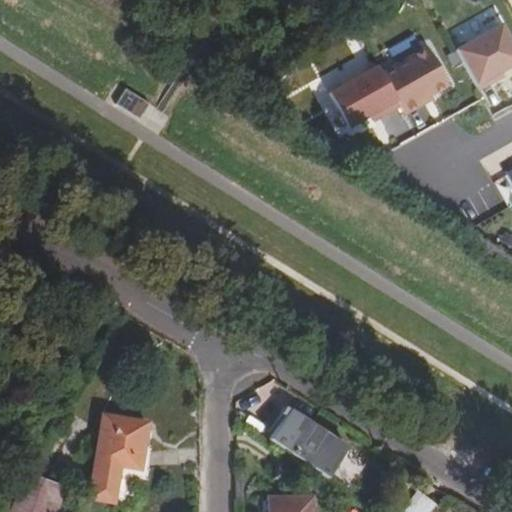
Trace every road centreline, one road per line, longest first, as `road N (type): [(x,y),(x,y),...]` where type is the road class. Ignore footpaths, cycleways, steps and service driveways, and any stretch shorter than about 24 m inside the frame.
road 1 (residential): [(213,340),(255,354),(505,511)]
road 2 (unclassified): [(0,206),(213,340)]
road 3 (residential): [(216,511),(213,340)]
